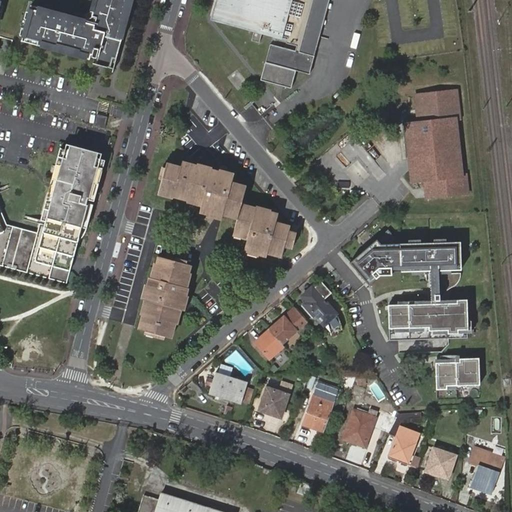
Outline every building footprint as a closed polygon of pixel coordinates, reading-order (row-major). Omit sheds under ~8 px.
[(117,59),(126,22),(123,21),(128,0),(96,0),(92,18),(87,21),(41,9),(41,12),(30,9),(23,38),(37,41),(37,45),(61,51),(61,48),(79,52),(78,56),(90,59),(91,55),(92,55),(92,57),(96,58),(95,64),(114,69),(117,59)] [(126,22),(132,0),(128,0),(123,21),(126,22)] [(215,0),(210,18),(302,43),(313,0),(215,0)] [(313,0),(302,43),(317,47),(329,0),(313,0)] [(302,43),(299,53),(314,57),(317,47),(302,43)] [(299,53),(270,46),(265,64),(309,76),(314,57),(299,53)] [(460,114),(456,87),(416,91),(419,119),(407,120),(414,178),(426,176),(428,194),(468,189),(466,171),(460,172),(453,115),(460,114)] [(105,128),(108,117),(98,114),(95,125),(105,128)] [(0,266),(67,285),(89,204),(87,203),(88,197),(87,197),(88,190),(90,182),(94,183),(98,167),(95,167),(96,159),(98,154),(69,145),(66,151),(65,158),(60,157),(58,165),(54,180),(58,180),(54,196),(45,194),(33,234),(2,225),(0,219),(0,266)] [(57,156),(60,157),(65,158),(66,151),(58,149),(57,156)] [(362,156),(375,177),(382,173),(368,152),(362,156)] [(105,162),(96,159),(95,167),(98,167),(103,169),(105,162)] [(54,164),(45,194),(54,196),(58,180),(54,180),(58,165),(54,164)] [(216,210),(214,217),(222,219),(223,216),(223,213),(236,216),(235,220),(232,231),(232,233),(247,237),(246,240),(244,248),(244,250),(244,251),(251,253),(253,246),(260,248),(258,255),(266,257),(266,254),(267,251),(281,255),(284,247),(284,244),(290,246),(293,235),(286,232),(287,228),(273,224),(275,216),(266,214),(263,221),(256,219),(258,212),(251,210),(239,207),(242,191),(226,186),(227,183),(228,179),(219,176),(217,183),(209,181),(211,174),(206,173),(192,169),(177,165),(176,169),(164,166),(164,169),(160,181),(158,193),(171,196),(187,200),(201,204),(200,207),(198,212),(206,215),(208,208),(216,210)] [(87,197),(88,197),(95,199),(103,169),(98,167),(94,183),(92,191),(88,190),(87,197)] [(219,176),(211,174),(209,181),(217,183),(219,176)] [(266,214),(258,212),(256,219),(263,221),(266,214)] [(388,227),(349,260),(368,284),(379,274),(392,274),(392,269),(429,268),(440,268),(461,269),(461,240),(400,241),(388,227)] [(251,253),(258,255),(260,248),(253,246),(251,253)] [(145,285),(143,292),(148,293),(146,302),(144,301),(140,317),(137,331),(143,332),(164,338),(170,340),(174,326),(178,310),(175,309),(178,301),(184,303),(186,296),(188,289),(185,288),(189,274),(191,266),(186,264),(173,261),(156,256),(154,265),(150,279),(147,278),(145,285)] [(440,268),(429,268),(431,301),(388,302),(389,342),(442,340),(468,339),(467,298),(458,299),(458,302),(441,303),(440,268)] [(338,284),(335,272),(325,281),(342,300),(339,288),(338,284)] [(343,308),(321,282),(314,288),(312,287),(302,296),(307,302),(317,292),(336,314),(343,308)] [(339,288),(342,300),(346,304),(351,301),(339,288)] [(302,306),(313,317),(314,316),(324,326),(336,314),(317,292),(307,302),(302,306)] [(182,311),(184,303),(178,301),(175,309),(178,310),(182,311)] [(284,317),(269,330),(282,345),(297,331),(284,317)] [(339,317),(328,324),(334,334),(345,326),(339,317)] [(270,358),(284,347),(282,345),(269,330),(255,343),(270,358)] [(163,341),(164,338),(143,332),(142,335),(163,341)] [(316,340),(319,349),(325,347),(323,338),(316,340)] [(461,362),(436,362),(437,389),(447,389),(447,385),(480,384),(480,357),(461,358),(461,362)] [(210,391),(220,395),(224,385),(214,382),(217,374),(216,373),(210,391)] [(224,385),(220,395),(234,400),(238,389),(235,388),(237,380),(217,374),(214,382),(224,385)] [(293,389),(294,383),(270,379),(269,385),(293,389)] [(238,389),(234,400),(242,402),(248,384),(237,380),(235,388),(238,389)] [(354,392),(365,396),(367,388),(356,384),(354,392)] [(268,389),(260,411),(281,418),(289,396),(268,389)] [(314,396),(305,421),(316,426),(315,430),(323,433),(331,410),(321,406),(323,399),(314,396)] [(357,441),(367,444),(377,418),(376,417),(378,412),(370,409),(368,415),(354,410),(343,440),(356,444),(357,441)] [(316,426),(305,421),(303,426),(315,430),(316,426)] [(401,426),(394,424),(388,435),(396,438),(414,444),(417,437),(399,431),(401,426)] [(415,445),(414,444),(396,438),(389,458),(399,462),(401,458),(409,462),(415,445)] [(485,489),(484,492),(491,494),(499,472),(504,459),(490,454),(491,453),(474,446),(468,461),(486,467),(486,468),(478,465),(472,481),(471,484),(485,489)] [(438,472),(449,475),(456,455),(434,448),(432,454),(426,472),(437,476),(438,472)] [(159,504),(143,499),(139,511),(220,511),(162,494),(160,500),(159,504)] [(145,495),(143,499),(159,504),(160,500),(145,495)]
